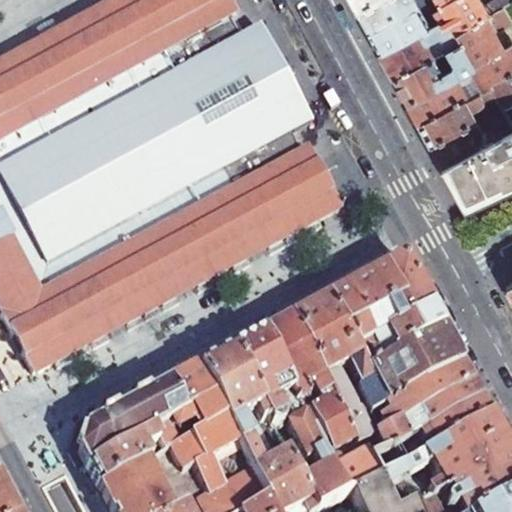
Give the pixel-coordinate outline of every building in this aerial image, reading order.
[(125,0),(0,67),(0,312),(1,315),(0,315),(0,318),(30,376),(193,290),(337,213),(305,153),(300,155),(290,136),(304,129),(286,95),(273,101),(259,75),(271,68),(253,34),(251,35),(239,41),(229,22),(233,20),(222,0),(125,0)] [(351,0),(353,3),(360,15),(386,0),(351,0)] [(386,0),(360,15),(365,25),(385,62),(388,68),(395,80),(461,43),(459,37),(490,17),(486,8),(480,0),(386,0)] [(474,67),(408,105),(416,121),(419,125),(493,86),(491,82),(511,71),(511,45),(508,46),(506,42),(501,44),(494,30),(509,21),(502,10),(490,17),(459,37),(461,43),(474,67)] [(461,43),(395,80),(402,93),(405,100),(408,105),(474,67),(461,43)] [(504,107),(511,102),(511,71),(491,82),(493,86),(419,125),(422,131),(426,139),(430,146),(504,107)] [(511,121),(504,107),(430,146),(436,156),(441,164),(443,168),(511,131),(511,121)] [(511,131),(443,168),(454,188),(462,201),(474,207),(511,188),(511,131)] [(380,316),(389,335),(428,315),(404,271),(401,265),(392,269),(380,276),(396,307),(380,316)] [(325,305),(351,355),(368,346),(359,328),(371,322),(380,340),(389,335),(380,316),(396,307),(380,276),(356,289),(349,292),(337,299),(325,305)] [(361,375),(351,355),(325,305),(321,307),(307,315),(289,324),(348,445),(351,450),(374,437),(365,419),(380,411),(361,375)] [(368,346),(351,355),(361,375),(439,334),(434,326),(430,318),(428,315),(389,335),(380,340),(368,346)] [(365,464),(402,444),(393,427),(374,437),(351,450),(348,445),(289,324),(275,331),(263,338),(259,340),(299,419),(315,452),(322,448),(331,464),(323,468),(341,502),(348,498),(374,484),(365,464)] [(439,334),(361,375),(380,411),(458,370),(441,340),(439,334)] [(229,356),(269,434),(285,426),(299,419),(259,340),(245,348),(235,353),(229,356)] [(262,507),(264,511),(309,511),(297,488),(269,434),(229,356),(224,359),(199,372),(194,374),(221,428),(262,507)] [(458,370),(380,411),(365,419),(374,437),(393,427),(467,388),(464,381),(458,370)] [(155,449),(160,460),(172,454),(167,443),(192,429),(197,440),(221,428),(194,374),(187,378),(171,386),(166,389),(182,421),(149,438),(155,449)] [(470,392),(467,388),(393,427),(402,444),(476,404),(470,392)] [(75,458),(83,473),(149,438),(182,421),(166,389),(156,394),(82,434),(78,446),(75,458)] [(365,464),(374,484),(486,423),(479,408),(476,404),(402,444),(365,464)] [(489,427),(486,423),(374,484),(348,498),(354,511),(410,511),(506,460),(496,441),(492,433),(489,427)] [(285,426),(269,434),(297,488),(317,477),(309,461),(304,464),(285,426)] [(252,511),(262,507),(221,428),(197,440),(172,454),(160,460),(146,468),(95,496),(103,511),(252,511)] [(91,489),(95,496),(146,468),(140,457),(155,449),(149,438),(83,473),(85,478),(91,489)] [(160,460),(155,449),(140,457),(146,468),(160,460)] [(410,511),(487,511),(490,511),(511,498),(511,470),(506,460),(410,511)] [(8,511),(3,503),(0,496),(0,511),(8,511)] [(511,511),(511,498),(490,511),(491,511),(511,511)]
